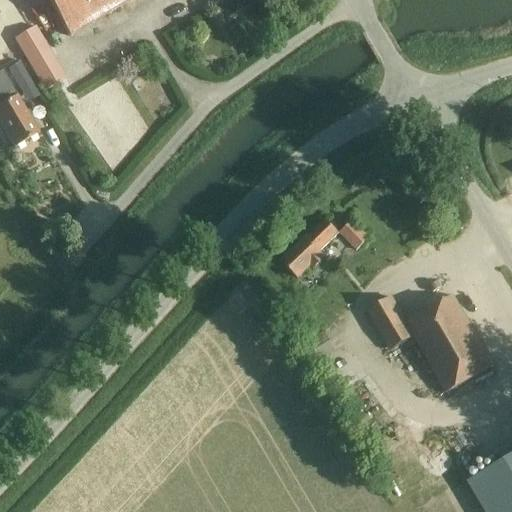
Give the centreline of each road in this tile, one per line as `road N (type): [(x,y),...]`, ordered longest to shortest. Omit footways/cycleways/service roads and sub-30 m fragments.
road 1 (unclassified): [(0,479),(288,171),(356,124),(416,100)]
road 2 (unclassified): [(511,262),(416,100)]
